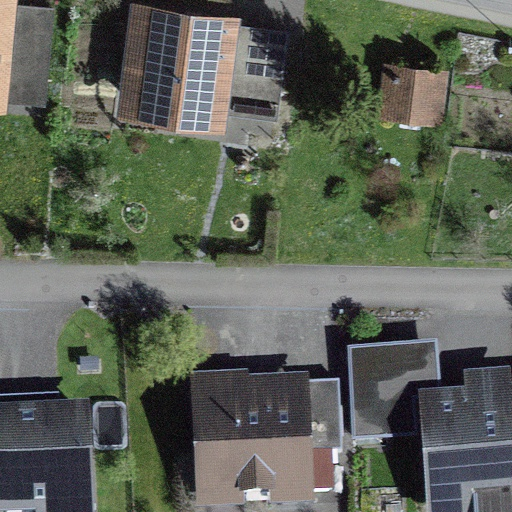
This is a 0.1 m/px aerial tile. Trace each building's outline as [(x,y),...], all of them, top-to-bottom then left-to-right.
[(229,20),(150,10),(146,37),(136,36),(128,99),(217,111),(229,20)] [(440,75),(390,68),(385,108),(435,115),(440,75)] [(388,438),(384,387),(430,384),(427,349),(351,354),(356,440),(388,438)] [(306,493),(304,454),(342,452),(338,383),(301,384),(302,414),(242,417),(241,408),(199,410),(203,498),(306,493)] [(511,402),(431,409),(438,511),(460,511),(511,508),(511,402)] [(82,414),(0,417),(0,507),(87,504),(82,414)]
